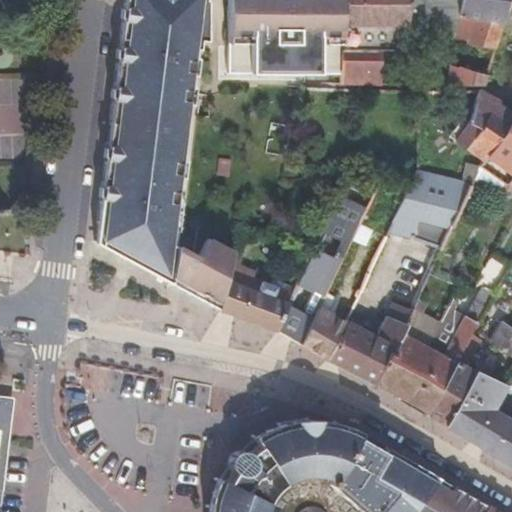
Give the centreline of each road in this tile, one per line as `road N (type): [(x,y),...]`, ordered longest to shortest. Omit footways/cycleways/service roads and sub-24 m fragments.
road 1 (residential): [(49,320),(280,369),(400,425),(511,492)]
road 2 (residential): [(49,320),(87,0)]
road 3 (residential): [(110,511),(52,443),(49,320)]
